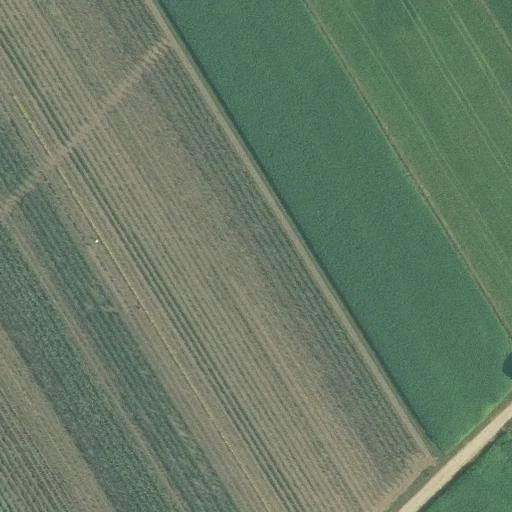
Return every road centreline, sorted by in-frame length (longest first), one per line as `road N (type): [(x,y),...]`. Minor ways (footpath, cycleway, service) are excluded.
road 1 (track): [(106,0),(411,509)]
road 2 (track): [(511,412),(409,511)]
